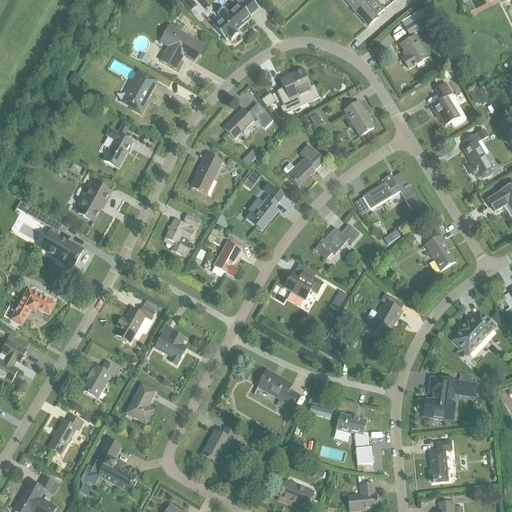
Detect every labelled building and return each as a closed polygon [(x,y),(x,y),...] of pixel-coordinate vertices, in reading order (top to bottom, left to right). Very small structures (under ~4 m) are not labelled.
[(253,2),(250,0),(234,0),(239,5),(214,27),(214,26),(213,27),(226,41),(226,40),(229,38),(231,41),(230,41),(231,42),(239,35),(238,35),(237,35),(235,32),(236,32),(235,31),(238,28),(239,29),(251,19),(251,20),(252,19),(243,9),(252,2),(252,3),(253,2)] [(344,0),(368,27),(378,18),(376,17),(384,10),(375,0),(344,0)] [(421,27),(418,22),(426,16),(422,10),(402,22),(406,29),(405,29),(409,35),(421,27)] [(194,63),(204,46),(169,27),(163,39),(170,43),(160,61),(176,70),(184,57),(194,63)] [(413,68),(428,59),(415,37),(401,46),(407,57),(402,59),(409,70),(413,67),(413,68)] [(139,62),(146,65),(149,60),(142,56),(139,62)] [(284,89),(276,92),(279,99),(284,107),(284,108),(285,108),(285,107),(292,104),(295,110),(316,100),(319,99),(318,97),(315,91),(314,88),(315,88),(314,87),(310,89),(306,79),(302,71),(301,71),(301,72),(282,81),(281,81),(280,81),(284,89)] [(146,102),(157,83),(140,73),(128,93),(131,94),(127,102),(134,107),(132,110),(141,115),(148,103),(146,102)] [(466,118),(464,115),(445,84),(435,90),(441,101),(431,107),(436,116),(438,115),(445,126),(450,123),(453,128),(455,128),(457,128),(466,122),(466,121),(466,120),(466,118)] [(490,102),(485,92),(483,89),(475,93),(477,97),(482,106),(490,102)] [(267,98),(262,102),(267,108),(271,105),(275,102),(272,98),(270,96),(267,98)] [(360,138),(374,129),(359,103),(344,112),(360,138)] [(235,140),(254,121),(243,110),(224,130),(235,140)] [(261,118),(257,122),(265,130),(269,126),(273,122),(266,113),(261,118)] [(321,123),(317,115),(310,119),(314,127),(321,123)] [(132,143),(123,138),(129,128),(124,125),(118,135),(110,131),(107,137),(115,141),(104,161),(118,169),(132,143)] [(489,155),(481,141),(488,137),(484,131),(463,143),(466,147),(462,149),(470,163),(471,162),(473,165),(468,168),(473,176),(477,173),(479,176),(481,175),(483,179),(487,179),(490,177),(492,173),(490,170),(492,169),(490,165),(494,162),(489,155)] [(305,159),(295,169),(290,164),(283,171),(287,176),(298,188),(324,163),(308,146),(300,154),(305,159)] [(206,196),(222,163),(206,156),(200,169),(202,170),(192,189),(206,196)] [(248,156),(243,162),(248,167),(253,162),(248,156)] [(77,163),(74,172),(83,175),(86,166),(77,163)] [(254,172),(249,178),(256,183),(261,177),(254,172)] [(413,215),(422,209),(401,174),(362,197),(370,210),(399,193),(413,215)] [(81,197),(86,200),(78,215),(93,223),(104,204),(105,204),(111,194),(94,185),(93,186),(88,184),(81,197)] [(251,213),(246,219),(262,232),(277,212),(274,209),(284,196),(269,184),(263,192),(268,195),(262,202),(258,199),(249,211),(251,213)] [(511,212),(511,186),(500,194),(488,202),(495,213),(509,204),(511,208),(510,209),(511,212)] [(32,210),(28,216),(52,229),(49,234),(40,249),(74,268),(82,252),(56,237),(62,226),(32,210)] [(196,229),(199,222),(187,216),(184,224),(196,229)] [(182,257),(195,231),(174,221),(165,239),(175,244),(171,251),(182,257)] [(351,245),(360,235),(348,226),(341,234),(335,229),(321,245),(320,244),(314,251),(326,261),(331,255),(334,257),(347,242),(351,245)] [(390,246),(404,237),(399,230),(385,239),(390,246)] [(218,234),(214,231),(208,241),(213,244),(218,234)] [(440,272),(455,263),(440,237),(425,246),(440,272)] [(215,268),(212,273),(221,278),(224,273),(234,278),(238,270),(232,267),(234,263),(236,264),(242,252),(240,251),(228,244),(215,268)] [(201,251),(197,259),(202,262),(206,254),(201,251)] [(372,264),(367,259),(360,266),(365,271),(372,264)] [(178,269),(182,272),(186,265),(181,263),(178,269)] [(25,274),(15,268),(11,275),(21,281),(25,274)] [(378,268),(373,270),(378,280),(383,277),(378,268)] [(286,286),(285,289),(286,290),(305,301),(310,292),(316,296),(323,284),(321,283),(313,279),(304,273),(300,279),(293,275),(286,286)] [(49,316),(55,305),(28,290),(11,321),(21,327),(30,311),(35,314),(37,309),(49,316)] [(347,296),(341,292),(336,300),(342,303),(347,296)] [(382,302),(385,304),(374,323),(371,322),(367,328),(385,338),(395,322),(396,323),(402,313),(401,312),(404,306),(386,295),(382,302)] [(116,336),(126,342),(130,344),(134,337),(135,336),(133,335),(136,329),(138,330),(145,318),(151,321),(155,314),(154,314),(143,308),(139,314),(132,310),(125,322),(122,320),(122,319),(117,328),(118,328),(120,329),(116,336)] [(468,356),(494,328),(479,313),(468,325),(467,323),(458,332),(460,334),(453,341),(468,356)] [(497,313),(492,319),(501,327),(506,322),(497,313)] [(169,363),(176,367),(185,352),(179,349),(185,340),(172,333),(168,340),(162,337),(155,349),(172,358),(169,363)] [(6,341),(8,342),(2,354),(8,358),(2,368),(0,366),(0,379),(10,385),(18,372),(12,368),(16,362),(19,364),(29,347),(9,336),(6,341)] [(330,340),(322,352),(335,360),(343,347),(330,340)] [(421,361),(418,375),(429,377),(432,363),(421,361)] [(113,378),(117,370),(105,363),(101,370),(96,367),(94,371),(93,371),(90,376),(92,377),(84,392),(97,400),(110,376),(113,378)] [(288,413),(297,396),(289,391),(292,387),(266,373),(256,390),(279,403),(277,407),(288,413)] [(425,408),(423,418),(436,420),(453,422),(454,414),(455,405),(456,400),(454,400),(455,395),(460,396),(476,399),(477,386),(468,385),(465,384),(456,383),(457,382),(446,381),(436,379),(436,380),(435,380),(431,379),(431,381),(429,394),(434,394),(433,400),(433,401),(432,402),(430,402),(426,401),(425,408)] [(152,399),(155,393),(142,386),(126,414),(146,425),(153,411),(146,408),(151,399),(152,399)] [(312,407),(310,415),(330,421),(331,420),(330,420),(332,413),(333,413),(332,413),(326,411),(312,407)] [(355,447),(368,446),(367,435),(363,434),(366,421),(341,414),(336,432),(350,436),(351,433),(355,434),(354,437),(355,447)] [(85,415),(82,419),(89,423),(92,419),(85,415)] [(64,423),(49,449),(56,453),(59,448),(64,451),(67,446),(69,445),(70,442),(70,440),(76,430),(79,432),(83,424),(71,417),(66,424),(64,423)] [(236,443),(240,436),(225,429),(222,435),(215,431),(201,456),(217,465),(231,441),(236,443)] [(295,438),(290,450),(299,454),(304,442),(295,438)] [(90,475),(86,472),(82,479),(95,486),(99,477),(128,493),(135,479),(114,468),(116,464),(112,462),(120,448),(109,441),(100,456),(90,475)] [(444,452),(451,451),(450,443),(437,444),(437,452),(429,453),(431,472),(428,473),(429,482),(432,481),(432,484),(447,482),(444,452)] [(372,465),(371,449),(355,450),(357,466),(372,465)] [(313,475),(323,479),(325,473),(315,470),(313,475)] [(24,493),(14,511),(54,511),(56,509),(40,499),(44,491),(50,494),(54,496),(59,487),(55,484),(44,478),(39,487),(31,483),(25,494),(24,493)] [(304,511),(306,511),(314,494),(286,483),(280,499),(295,505),(294,508),(304,511)] [(349,511),(360,511),(377,510),(376,495),(374,495),(373,486),(360,487),(361,501),(348,502),(349,511)] [(453,511),(453,509),(452,503),(439,505),(439,511),(453,511)]
